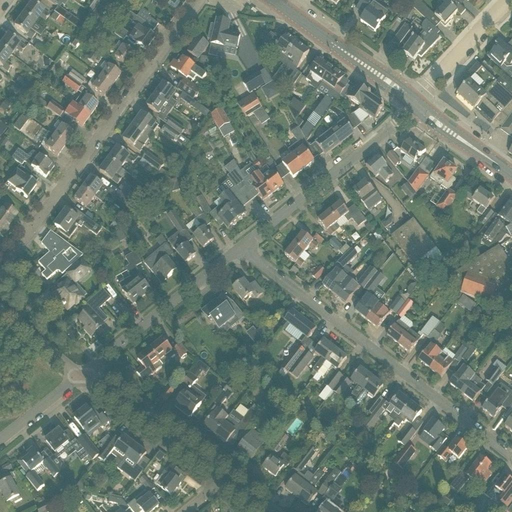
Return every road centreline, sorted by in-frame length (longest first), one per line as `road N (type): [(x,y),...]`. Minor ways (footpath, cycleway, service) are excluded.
road 1 (residential): [(511,458),(239,247)]
road 2 (residential): [(0,269),(200,0)]
road 3 (residential): [(239,247),(410,109)]
road 4 (residential): [(80,375),(239,247)]
road 5 (residential): [(219,481),(80,375)]
road 6 (residential): [(417,100),(508,0)]
